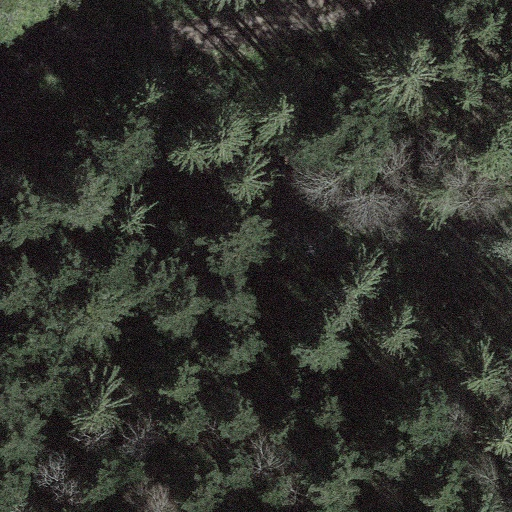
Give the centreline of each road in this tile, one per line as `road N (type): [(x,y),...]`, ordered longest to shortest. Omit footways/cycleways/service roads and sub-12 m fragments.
road 1 (track): [(0,104),(81,156),(511,252)]
road 2 (track): [(368,0),(147,55),(0,43)]
